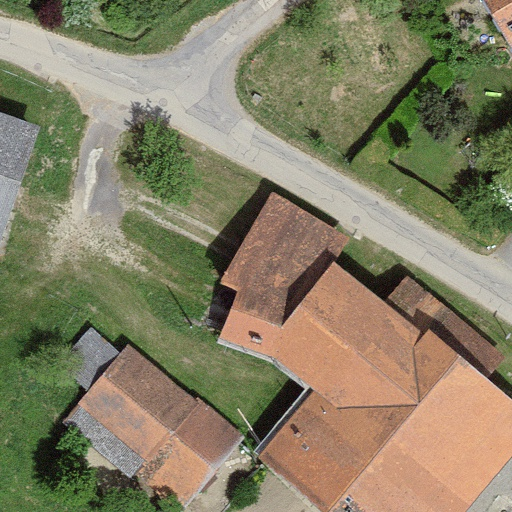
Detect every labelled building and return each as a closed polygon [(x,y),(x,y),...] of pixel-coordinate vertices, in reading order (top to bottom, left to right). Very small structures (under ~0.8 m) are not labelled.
[(511,0),(482,0),(511,50),(511,0)] [(0,239),(36,127),(0,115),(0,239)] [(270,188),(201,281),(261,325),(331,232),(270,188)] [(261,325),(243,349),(304,399),(252,463),(311,511),(459,511),(511,448),(511,409),(322,253),(261,325)] [(237,439),(123,344),(70,407),(183,503),(237,439)]
